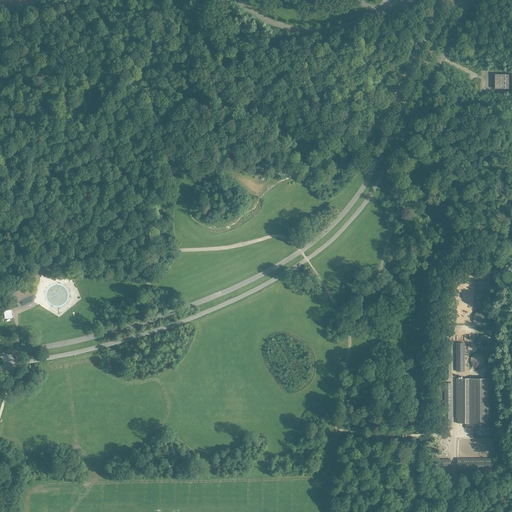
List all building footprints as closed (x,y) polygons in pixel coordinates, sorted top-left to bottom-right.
[(495,89),(509,89),(509,74),(495,74),(495,89)] [(475,311),(475,325),(489,325),(489,311),(475,311)] [(479,350),(493,348),(491,334),(477,336),(479,350)] [(491,428),(491,378),(457,378),(458,423),(466,423),(466,428),(491,428)] [(443,471),(443,466),(451,466),(451,459),(440,459),(440,478),(451,478),(451,472),(443,471)] [(494,459),(458,459),(458,475),(494,475),(494,459)]
